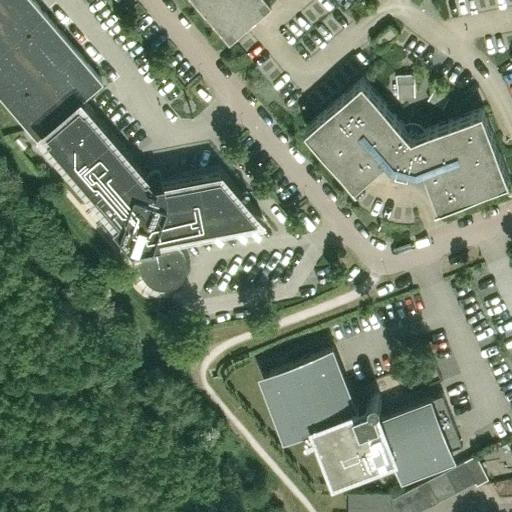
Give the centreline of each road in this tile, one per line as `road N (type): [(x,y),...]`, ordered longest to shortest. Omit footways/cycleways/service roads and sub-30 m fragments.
road 1 (unclassified): [(511,214),(386,258),(153,0)]
road 2 (unknown): [(69,0),(154,106),(181,125),(214,120),(240,99)]
